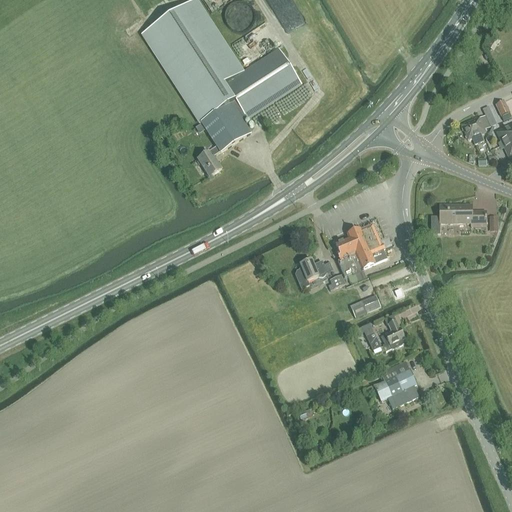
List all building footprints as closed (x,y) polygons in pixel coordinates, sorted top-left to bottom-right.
[(196,0),(143,34),(195,115),(219,100),(225,109),(236,102),(225,84),(244,72),(197,0),(196,0)] [(236,102),(248,120),(303,85),(280,49),(225,84),(236,102)] [(248,120),(236,102),(225,109),(219,100),(195,115),(217,148),(221,154),(252,134),(244,122),(248,120)] [(496,106),(501,118),(510,114),(504,102),(496,106)] [(510,114),(501,118),(504,123),(511,119),(510,114)] [(462,126),(468,142),(473,140),(475,146),(484,142),(482,135),(486,133),(485,131),(491,129),(486,117),(481,120),(481,119),(462,126)] [(498,143),(500,147),(511,140),(511,126),(497,133),(501,142),(498,143)] [(511,140),(500,147),(501,150),(505,148),(509,159),(511,157),(511,140)] [(215,158),(221,154),(217,148),(198,160),(210,178),(223,170),(215,158)] [(440,207),(440,219),(431,219),(431,237),(441,237),(440,226),(473,225),(473,228),(486,228),(486,213),(472,213),(472,207),(440,207)] [(490,233),(499,233),(499,218),(490,218),(490,233)] [(349,278),(353,286),(360,282),(358,277),(366,273),(365,270),(389,260),(385,252),(387,251),(385,246),(383,247),(374,227),(363,232),(362,230),(349,236),(351,239),(344,243),(343,240),(340,242),(341,244),(338,246),(341,254),(340,254),(343,261),(340,263),(348,278),(349,278)] [(321,269),(319,270),(315,261),(303,265),(304,267),(302,270),(300,271),(299,275),(304,290),(313,287),(311,282),(321,278),(322,280),(324,280),(327,279),(329,276),(328,275),(335,272),(332,265),(327,267),(326,263),(319,265),(321,269)] [(335,286),(331,288),(333,292),(348,286),(344,276),(333,281),(335,286)] [(275,299),(279,308),(291,302),(287,293),(275,299)] [(355,319),(382,308),(376,296),(350,307),(355,319)] [(396,323),(388,326),(392,334),(381,339),(385,346),(383,347),(386,354),(392,351),(393,351),(402,347),(403,344),(402,341),(405,340),(400,330),(399,330),(396,323)] [(380,349),(371,327),(363,331),(373,353),(380,349)] [(381,404),(388,401),(392,411),(419,399),(414,389),(417,388),(405,363),(380,375),(384,383),(374,388),(381,404)] [(406,433),(446,422),(444,414),(404,425),(406,433)]
